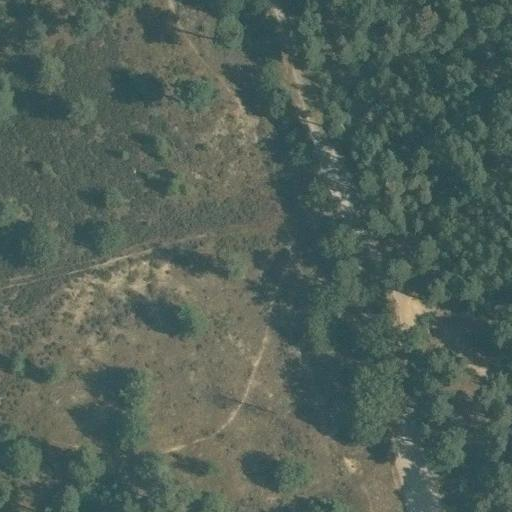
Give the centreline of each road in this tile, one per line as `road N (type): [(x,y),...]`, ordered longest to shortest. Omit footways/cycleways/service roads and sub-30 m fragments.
road 1 (track): [(411,391),(403,303),(264,0)]
road 2 (track): [(434,511),(411,391)]
